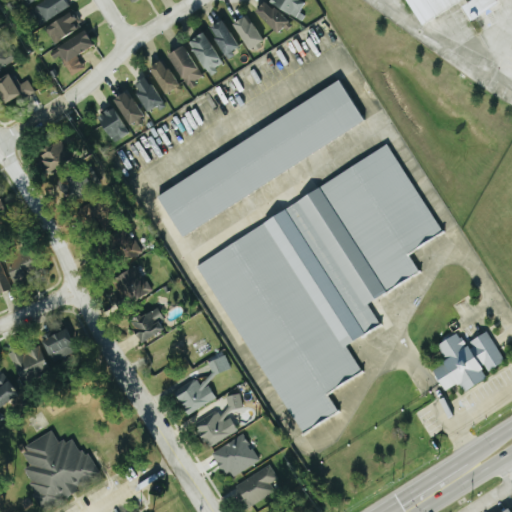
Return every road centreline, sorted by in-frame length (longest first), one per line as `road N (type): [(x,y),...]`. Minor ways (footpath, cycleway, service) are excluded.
road 1 (residential): [(0,149),(55,236),(113,357),(212,511)]
road 2 (residential): [(0,143),(194,0)]
